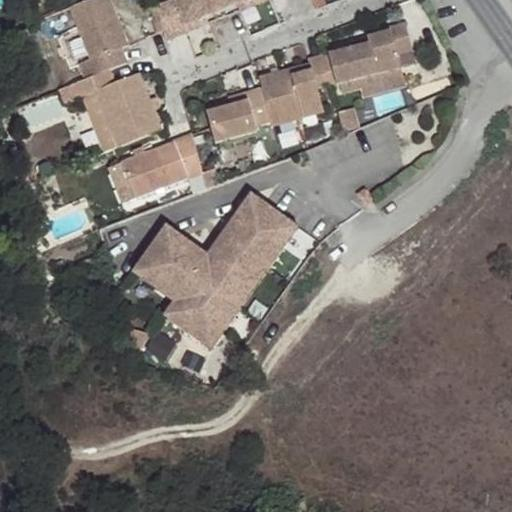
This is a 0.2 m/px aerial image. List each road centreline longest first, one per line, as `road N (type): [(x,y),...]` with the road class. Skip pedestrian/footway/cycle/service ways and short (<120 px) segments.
road 1 (residential): [(496,16),(475,138),(365,238)]
road 2 (residential): [(379,0),(173,79),(184,113)]
